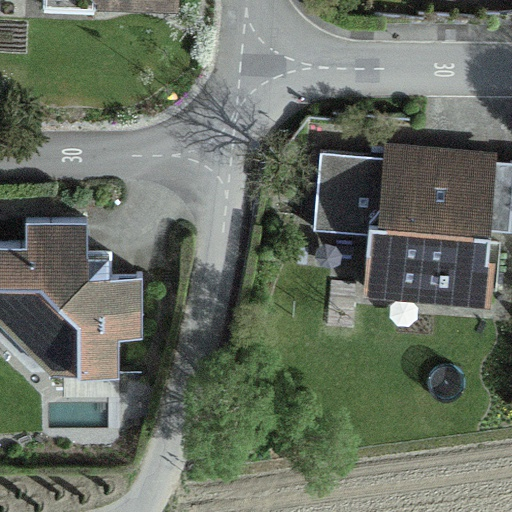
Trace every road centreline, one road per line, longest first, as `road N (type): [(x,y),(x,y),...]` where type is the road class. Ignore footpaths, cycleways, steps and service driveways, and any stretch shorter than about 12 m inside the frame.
road 1 (residential): [(244,63),(208,317),(145,511)]
road 2 (residential): [(244,63),(511,62)]
